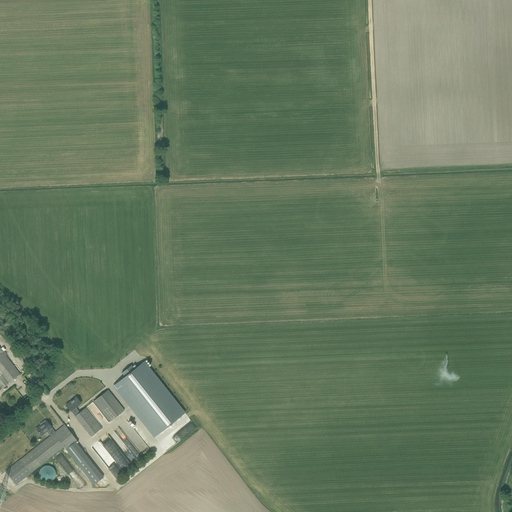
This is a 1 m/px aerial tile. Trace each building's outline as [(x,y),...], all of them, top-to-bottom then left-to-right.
[(0,389),(19,375),(20,374),(6,356),(2,351),(4,350),(4,351),(6,350),(3,347),(1,349),(0,348),(0,389)] [(125,377),(113,386),(154,438),(185,413),(144,361),(134,369),(131,366),(122,373),(125,377)] [(124,410),(108,390),(93,402),(109,422),(124,410)] [(81,403),(76,397),(66,405),(71,411),(81,403)] [(101,427),(89,412),(86,408),(75,416),(90,436),(101,427)] [(41,426),(36,429),(41,436),(47,431),(50,436),(54,433),(50,429),(51,428),(52,427),(46,421),(45,420),(42,423),(43,424),(41,426)] [(121,429),(135,449),(143,443),(129,424),(121,429)] [(50,436),(20,460),(6,472),(15,484),(30,472),(63,446),(78,465),(87,457),(74,441),(76,440),(74,437),(72,434),(64,425),(55,432),(54,433),(50,436)] [(110,439),(104,445),(100,442),(99,443),(108,450),(113,444),(115,446),(116,444),(110,439)] [(54,477),(54,475),(53,473),(52,472),(52,471),(51,470),(49,469),(47,469),(46,468),(44,468),(43,469),(41,470),(40,471),(39,472),(38,474),(37,475),(37,476),(37,478),(38,479),(38,481),(39,482),(41,483),(42,484),(44,485),(45,485),(47,485),(48,485),(50,484),(51,483),(52,482),(53,480),(54,479),(54,477)]
